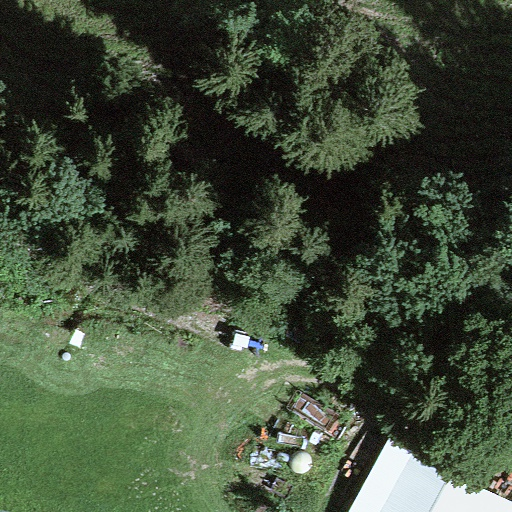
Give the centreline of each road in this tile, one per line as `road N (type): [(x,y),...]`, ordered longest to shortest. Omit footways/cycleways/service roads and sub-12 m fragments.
road 1 (track): [(511,421),(395,396),(256,332),(102,294),(0,228)]
road 2 (track): [(395,396),(339,433),(301,511)]
